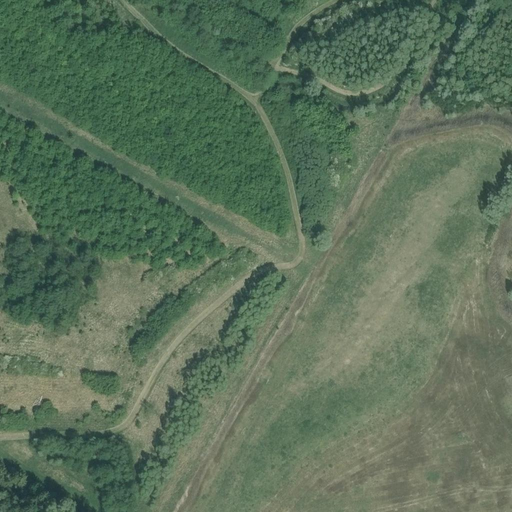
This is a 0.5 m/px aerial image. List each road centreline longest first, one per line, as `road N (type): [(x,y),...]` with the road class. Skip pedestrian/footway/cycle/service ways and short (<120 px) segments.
road 1 (track): [(256,97),(293,181),(302,242),(296,262),(250,280),(188,329),(118,430),(88,438),(0,437)]
road 2 (track): [(271,71),(348,95),(378,90),(419,34),(432,0)]
road 3 (track): [(124,0),(160,35),(256,97)]
